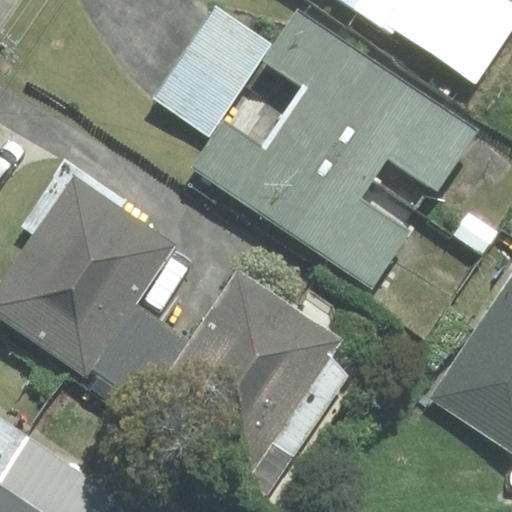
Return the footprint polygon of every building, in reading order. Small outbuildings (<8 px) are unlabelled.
[(344,0),(360,10),(366,0),(344,0)] [(511,0),(366,0),(360,10),(475,85),(511,28),(511,0)] [(269,45),(216,8),(187,50),(241,86),(269,45)] [(439,192),(479,131),(300,13),(268,60),(311,88),(290,120),(375,176),(387,158),(439,192)] [(241,86),(187,50),(154,97),(210,133),(241,86)] [(375,176),(290,120),(268,152),(222,122),(192,167),(373,287),(410,231),(361,198),(375,176)] [(172,245),(75,180),(0,290),(0,316),(85,373),(91,365),(133,302),(172,245)] [(338,341),(238,276),(194,342),(152,405),(150,408),(250,474),(338,341)] [(511,278),(434,398),(511,449),(511,278)] [(194,342),(133,302),(91,365),(152,405),(194,342)] [(0,419),(0,474),(25,436),(0,419)] [(25,436),(0,474),(0,511),(128,511),(132,508),(25,436)]
